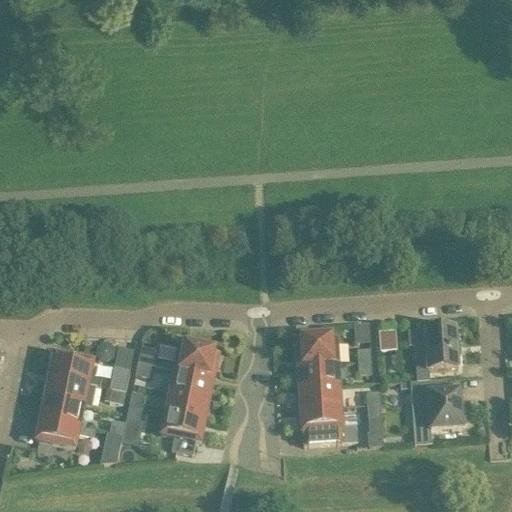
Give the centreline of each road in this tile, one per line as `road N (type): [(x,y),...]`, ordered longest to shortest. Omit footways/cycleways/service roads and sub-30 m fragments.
road 1 (residential): [(20,329),(51,317),(142,319),(158,308),(259,314)]
road 2 (residential): [(259,314),(487,298)]
road 3 (residential): [(499,453),(487,298)]
road 4 (residential): [(248,449),(259,314)]
